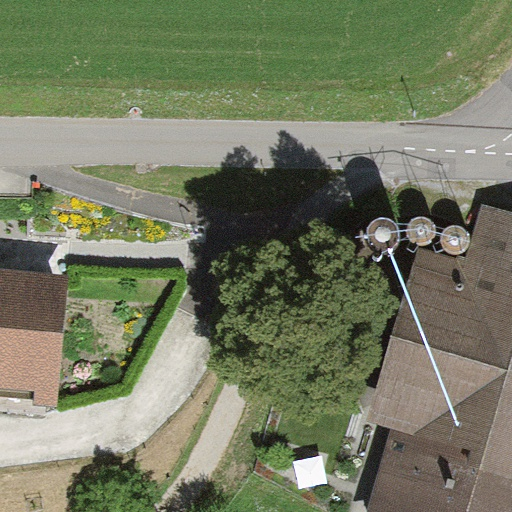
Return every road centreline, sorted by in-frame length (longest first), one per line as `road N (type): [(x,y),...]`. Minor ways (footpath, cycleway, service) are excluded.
road 1 (tertiary): [(511,154),(0,139)]
road 2 (track): [(157,511),(189,483),(239,366),(263,228),(370,149)]
